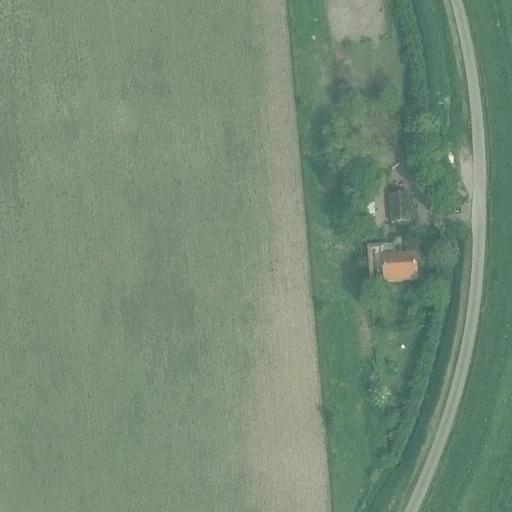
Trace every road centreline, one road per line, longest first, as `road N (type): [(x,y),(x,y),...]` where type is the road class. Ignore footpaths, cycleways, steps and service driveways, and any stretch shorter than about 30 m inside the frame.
road 1 (unclassified): [(409,511),(447,423),(470,328),(481,215),(467,37),(456,0)]
road 2 (track): [(511,326),(494,409),(454,511)]
